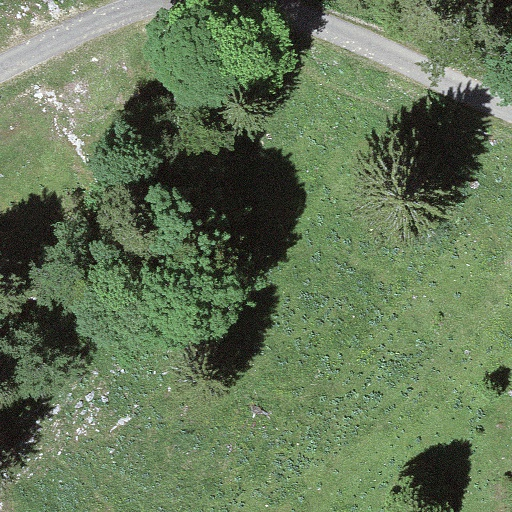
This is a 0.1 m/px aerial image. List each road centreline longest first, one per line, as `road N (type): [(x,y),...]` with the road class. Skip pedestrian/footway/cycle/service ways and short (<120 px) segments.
road 1 (track): [(511,109),(255,0)]
road 2 (track): [(172,0),(80,29),(0,69)]
